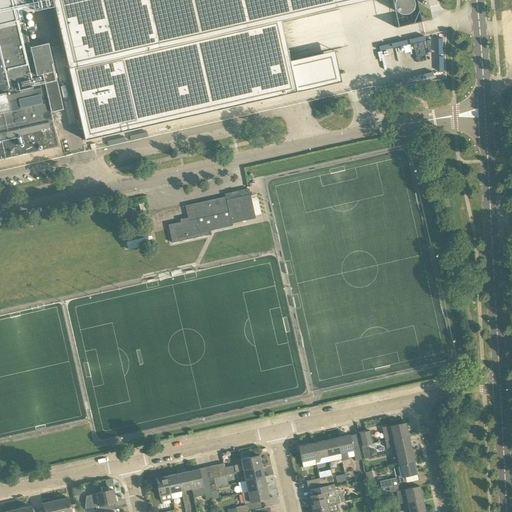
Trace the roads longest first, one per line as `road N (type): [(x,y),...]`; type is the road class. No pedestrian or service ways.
road 1 (residential): [(0,213),(371,128),(486,110)]
road 2 (secondary): [(486,110),(501,383)]
road 3 (residential): [(127,464),(279,429)]
road 4 (residential): [(279,429),(425,397)]
road 5 (residential): [(0,492),(127,464)]
road 6 (secondary): [(501,383),(508,511)]
